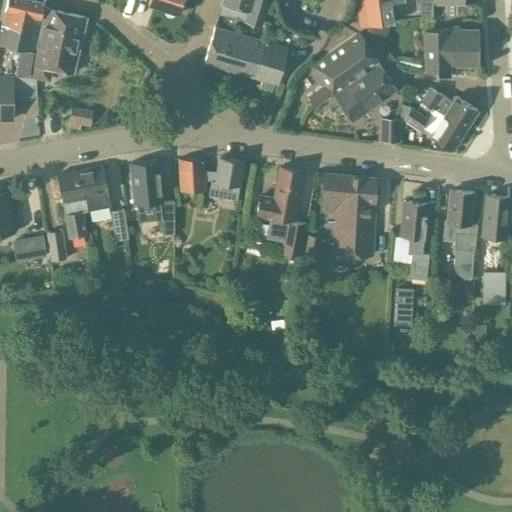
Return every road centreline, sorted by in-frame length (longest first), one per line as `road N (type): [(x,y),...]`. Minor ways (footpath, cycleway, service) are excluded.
road 1 (residential): [(503,175),(180,135)]
road 2 (residential): [(180,135),(0,163)]
road 3 (residential): [(503,175),(494,0)]
road 4 (residential): [(177,75),(76,0)]
